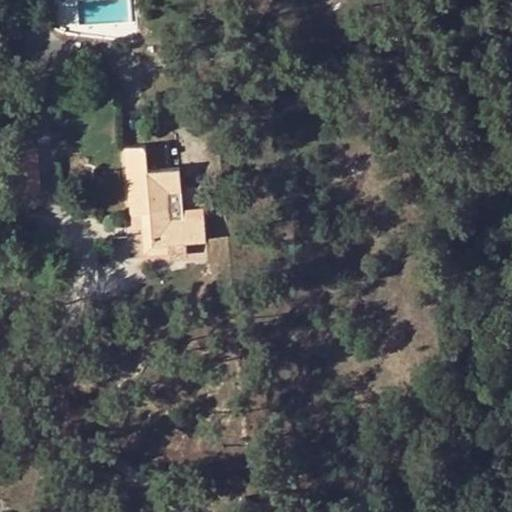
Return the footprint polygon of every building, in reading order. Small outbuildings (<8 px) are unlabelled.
[(185,239),(204,239),(201,214),(169,215),(168,190),(177,189),(177,184),(176,166),(145,167),(144,143),(121,144),(127,211),(149,211),(151,236),(152,244),(169,242),(170,250),(170,254),(186,253),(185,239)] [(33,172),(20,173),(20,182),(25,182),(34,182),(33,172)] [(25,182),(26,206),(36,208),(34,182),(25,182)] [(151,236),(149,211),(127,211),(129,227),(141,226),(141,236),(151,236)] [(151,236),(141,236),(142,252),(170,250),(169,242),(152,244),(151,236)] [(185,239),(186,253),(187,261),(206,260),(204,239),(185,239)]
